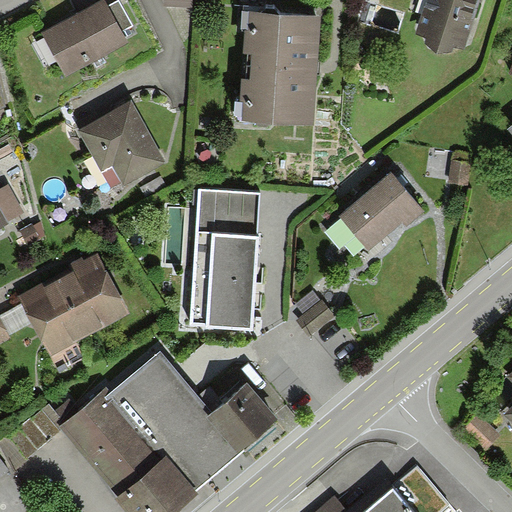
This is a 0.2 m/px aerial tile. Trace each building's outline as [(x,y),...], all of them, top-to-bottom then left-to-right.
[(104,0),(90,0),(41,26),(63,67),(124,35),(104,0)] [(475,0),(424,0),(416,29),(434,48),(463,43),(475,0)] [(319,14),(246,8),(237,113),(310,119),(319,14)] [(162,156),(127,95),(75,125),(99,165),(109,160),(120,180),(162,156)] [(467,163),(449,161),(447,177),(465,180),(467,163)] [(417,197),(390,165),(339,207),(366,239),(417,197)] [(0,220),(20,208),(4,181),(0,183),(0,220)] [(271,197),(197,193),(189,325),(249,329),(256,220),(269,221),(271,197)] [(97,250),(19,289),(47,345),(125,305),(97,250)] [(321,300),(297,317),(307,332),(331,315),(321,300)] [(240,453),(157,353),(113,390),(195,489),(240,453)] [(247,385),(212,415),(242,449),(277,419),(247,385)] [(104,393),(65,425),(115,487),(154,455),(104,393)] [(476,412),(462,427),(483,447),(497,433),(476,412)] [(168,511),(193,492),(163,457),(118,496),(131,511),(168,511)] [(416,511),(388,477),(347,511),(335,496),(316,511),(416,511)]
